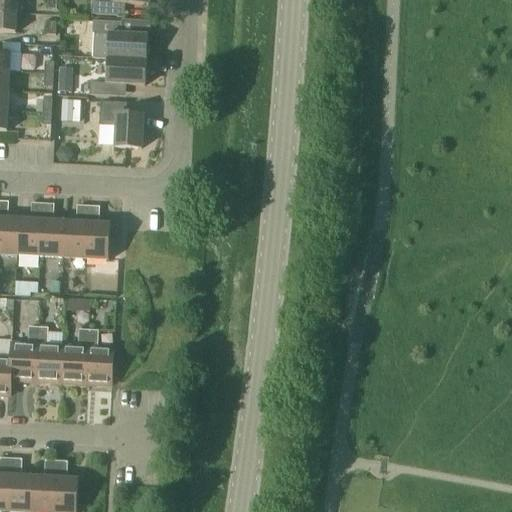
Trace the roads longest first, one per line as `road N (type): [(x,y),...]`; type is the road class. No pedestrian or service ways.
road 1 (secondary): [(240,511),(261,387),(292,0)]
road 2 (residential): [(0,180),(171,180),(179,162),(187,0)]
road 3 (residential): [(137,437),(0,430)]
